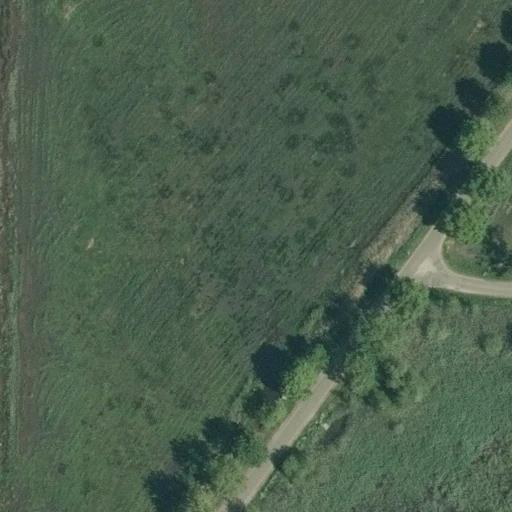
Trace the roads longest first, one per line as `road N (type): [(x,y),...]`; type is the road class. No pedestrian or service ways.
road 1 (unclassified): [(229,511),(414,267)]
road 2 (unclassified): [(414,267),(511,135)]
